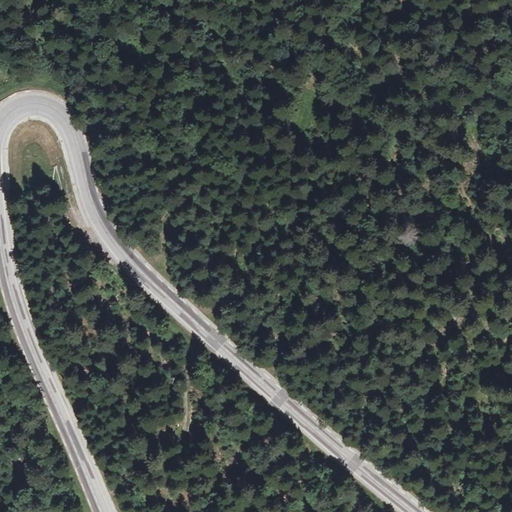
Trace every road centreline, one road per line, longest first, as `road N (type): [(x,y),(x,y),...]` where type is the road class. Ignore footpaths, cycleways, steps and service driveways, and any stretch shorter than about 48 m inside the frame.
road 1 (secondary): [(0,123),(15,103),(36,98),(57,107),(73,130),(108,234),(128,261),(413,511)]
road 2 (secondary): [(102,511),(27,341),(0,236)]
